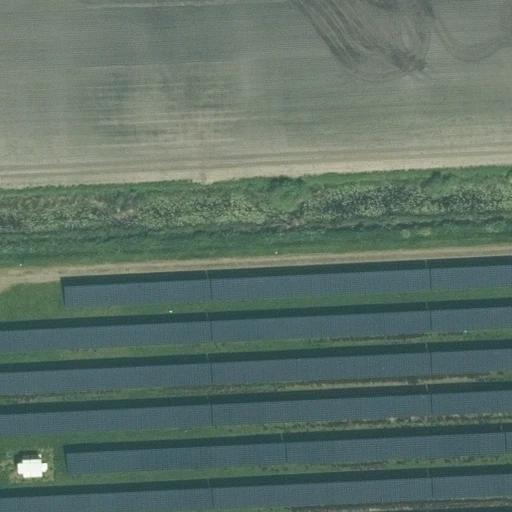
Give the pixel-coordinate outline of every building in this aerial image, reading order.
[(511,284),(511,262),(459,265),(460,287),(511,284)] [(374,292),(373,269),(244,274),(245,297),(374,292)] [(66,282),(67,305),(188,300),(187,277),(66,282)] [(453,329),(511,327),(511,303),(452,306),(453,329)] [(395,309),(254,316),(255,339),(396,332),(395,309)] [(0,351),(179,343),(177,319),(0,327),(0,351)] [(511,368),(511,344),(455,347),(456,371),(511,368)] [(233,358),(234,381),(397,374),(396,351),(233,358)] [(0,369),(0,392),(223,383),(222,360),(0,369)] [(0,410),(0,433),(226,424),(226,423),(421,415),(421,408),(438,408),(438,410),(449,410),(449,413),(511,410),(511,388),(227,400),(227,401),(0,410)] [(511,429),(68,448),(69,472),(511,453),(511,429)] [(511,470),(0,492),(0,511),(93,511),(511,494),(511,470)]
